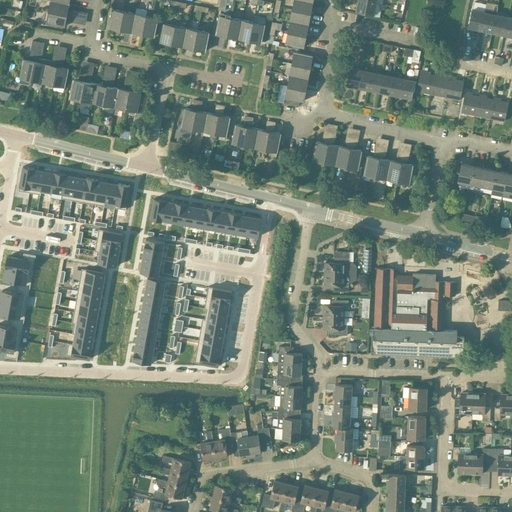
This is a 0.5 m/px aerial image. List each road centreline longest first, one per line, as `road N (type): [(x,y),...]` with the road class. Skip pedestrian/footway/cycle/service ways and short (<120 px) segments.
road 1 (residential): [(0,369),(229,379),(242,367),(261,255)]
road 2 (residential): [(511,491),(444,485),(445,389),(438,375)]
road 3 (residential): [(317,371),(315,353),(291,320),(310,209)]
road 4 (tertiary): [(310,209),(146,167)]
road 5 (residential): [(312,460),(200,476),(192,511)]
road 6 (tertiary): [(146,167),(15,135)]
road 7 (residential): [(320,114),(440,143)]
road 8 (residential): [(438,375),(317,371)]
